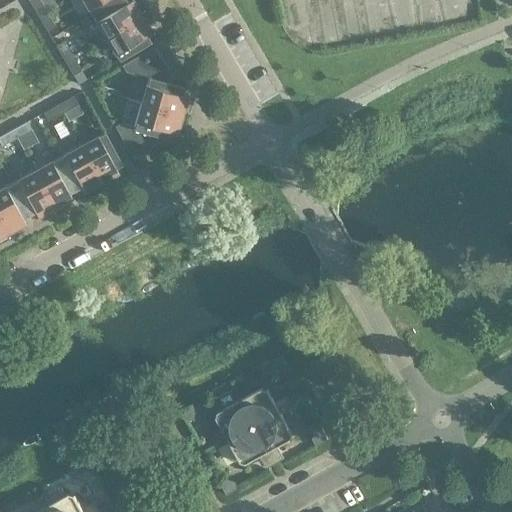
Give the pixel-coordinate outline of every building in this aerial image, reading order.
[(39,0),(28,0),(37,15),(45,10),(39,0)] [(83,0),(91,13),(113,0),(83,0)] [(127,0),(126,1),(125,0),(113,0),(91,13),(105,36),(141,15),(132,0),(127,0)] [(54,25),(45,10),(37,15),(46,30),(54,25)] [(151,31),(141,15),(105,36),(118,59),(150,41),(146,34),(151,31)] [(63,40),(55,45),(64,60),(72,55),(63,40)] [(169,74),(153,46),(122,65),(125,71),(148,77),(141,102),(181,114),(187,96),(181,94),(183,86),(170,82),(170,80),(170,78),(170,77),(170,76),(170,75),(169,74)] [(81,70),(72,55),(64,60),(73,75),(81,70)] [(77,103),(73,95),(58,103),(62,112),(77,103)] [(181,114),(141,102),(134,127),(119,123),(114,125),(132,157),(143,151),(146,149),(148,148),(149,146),(150,145),(151,143),(152,142),(153,140),(153,138),(155,134),(168,138),(170,131),(176,132),(181,114)] [(62,112),(58,103),(43,112),(47,120),(62,112)] [(31,129),(26,120),(11,129),(16,137),(31,129)] [(16,137),(11,129),(0,134),(0,143),(1,145),(16,137)] [(104,131),(80,144),(100,181),(117,172),(114,167),(121,163),(104,131)] [(100,181),(80,144),(57,157),(74,189),(81,185),(83,190),(100,181)] [(74,189),(57,157),(34,169),(54,206),(71,197),(68,192),(74,189)] [(54,206),(34,169),(10,182),(28,214),(34,211),(37,215),(54,206)] [(28,214),(10,182),(0,187),(0,217),(7,232),(24,222),(22,217),(28,214)] [(288,366),(282,354),(270,361),(274,368),(281,370),(288,366)] [(262,386),(240,399),(254,424),(280,410),(280,411),(292,404),(292,403),(288,405),(284,396),(275,401),(268,388),(262,386)] [(221,409),(220,409),(218,411),(216,416),(223,429),(214,434),(219,443),(215,445),(216,446),(229,439),(228,439),(254,424),(240,399),(239,399),(234,389),(215,399),(221,409)] [(196,411),(192,404),(180,410),(187,422),(194,418),(196,411)] [(292,433),(280,411),(280,410),(254,424),(275,462),(274,459),(282,454),(277,445),(290,438),(292,433)] [(275,462),(254,424),(228,439),(229,439),(240,461),(246,462),(259,455),(264,464),(272,459),(274,463),(275,462)] [(328,439),(321,427),(314,431),(312,438),(316,445),(328,439)] [(95,472),(89,460),(77,467),(81,474),(88,476),(95,472)] [(227,479),(220,482),(226,494),(238,488),(234,481),(227,479)] [(69,492),(47,504),(51,511),(95,511),(99,510),(99,508),(95,510),(90,502),(82,507),(74,493),(69,492)]
